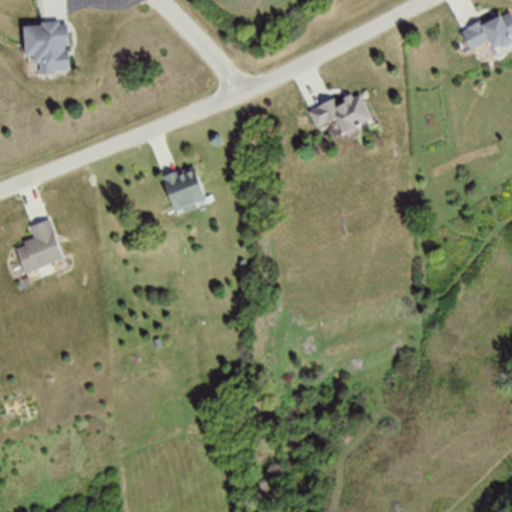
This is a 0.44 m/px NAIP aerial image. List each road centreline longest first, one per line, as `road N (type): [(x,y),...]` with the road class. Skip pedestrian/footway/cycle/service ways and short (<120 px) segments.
road 1 (residential): [(0,193),(349,51),(445,0)]
road 2 (residential): [(161,0),(246,93)]
